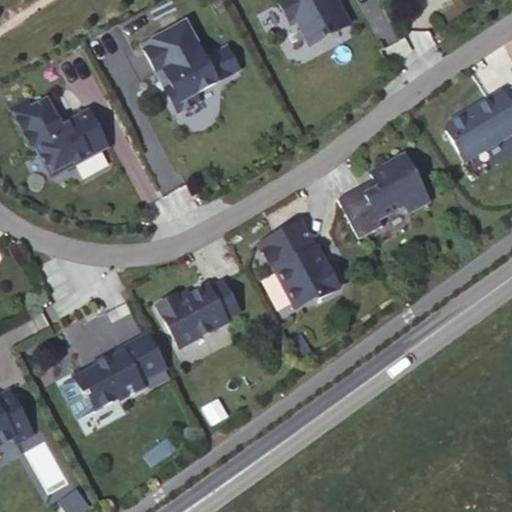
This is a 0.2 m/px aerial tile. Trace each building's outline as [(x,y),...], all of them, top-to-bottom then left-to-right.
[(348,26),(333,0),(283,0),(276,4),(286,23),(292,20),(306,44),(319,36),(321,40),(348,26)] [(183,24),(141,47),(156,77),(162,73),(169,86),(163,89),(176,113),(198,102),(194,95),(231,74),(218,53),(203,61),(183,24)] [(218,53),(231,74),(237,71),(225,49),(218,53)] [(462,116),(447,125),(445,132),(465,163),(511,134),(511,112),(500,93),(474,109),(476,111),(463,119),(462,116)] [(59,126),(45,99),(29,108),(13,117),(32,151),(34,149),(47,173),(56,176),(106,149),(86,111),(59,126)] [(13,117),(29,108),(25,100),(9,109),(13,117)] [(403,156),(369,175),(373,181),(377,189),(355,201),(351,193),(336,200),(357,240),(381,227),(377,220),(404,206),(408,213),(428,202),(403,156)] [(373,181),(351,193),(355,201),(377,189),(373,181)] [(299,223),(257,245),(271,272),(274,271),(294,309),(313,300),(316,301),(337,290),(340,282),(332,268),(324,266),(320,267),(317,262),(319,254),(315,247),(313,249),(299,223)] [(238,313),(222,283),(208,290),(207,287),(196,293),(177,304),(174,297),(156,307),(178,349),(227,323),(225,320),(238,313)] [(177,304),(196,293),(193,287),(174,297),(177,304)] [(166,370),(147,335),(120,350),(121,353),(111,358),(110,355),(92,365),(93,368),(73,379),(84,400),(88,399),(95,412),(118,400),(119,402),(143,390),(140,384),(166,370)] [(0,446),(13,439),(16,446),(32,436),(8,393),(0,397),(0,446)]
